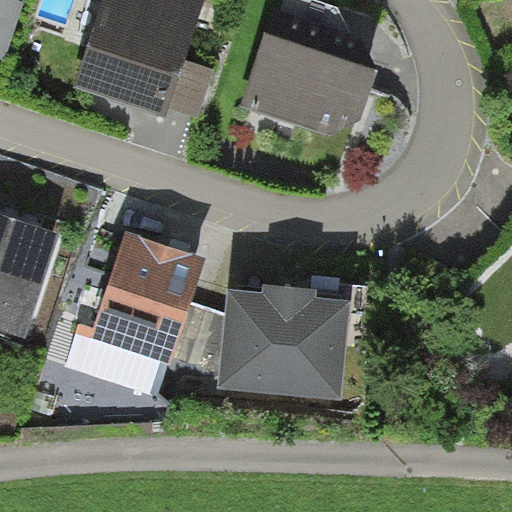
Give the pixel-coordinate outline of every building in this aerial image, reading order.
[(0,0),(0,60),(5,62),(24,3),(13,0),(0,0)] [(202,5),(186,0),(106,0),(77,87),(165,116),(167,109),(199,119),(216,68),(184,57),(202,5)] [(363,40),(275,10),(240,109),(329,140),(362,124),(378,78),(363,40)] [(56,239),(0,221),(0,335),(22,342),(56,239)] [(203,267),(126,242),(94,339),(171,364),(203,267)] [(265,300),(233,297),(224,392),(338,403),(347,308),(317,305),(318,299),(265,295),(265,300)]
